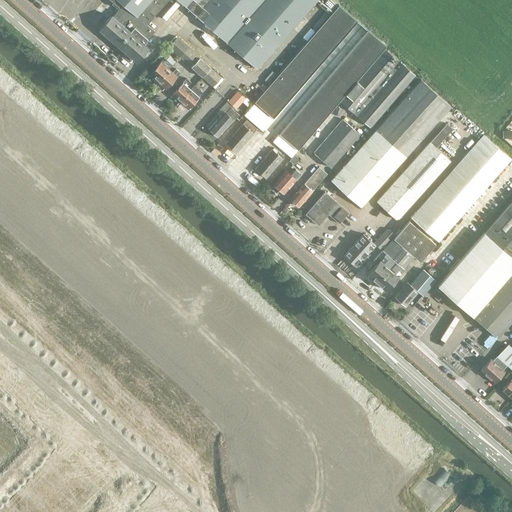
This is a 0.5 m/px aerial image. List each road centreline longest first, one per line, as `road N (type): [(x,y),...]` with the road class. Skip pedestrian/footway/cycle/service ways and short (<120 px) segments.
road 1 (unclassified): [(18,0),(511,439)]
road 2 (secondary): [(384,352),(0,5)]
road 3 (secondary): [(384,352),(459,429),(482,440)]
road 4 (secondary): [(482,440),(384,352)]
